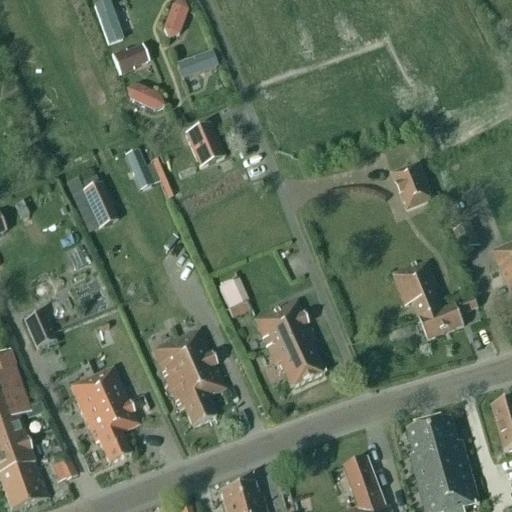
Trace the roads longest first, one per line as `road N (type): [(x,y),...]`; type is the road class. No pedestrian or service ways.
road 1 (residential): [(368,409),(206,0)]
road 2 (tertiary): [(94,511),(368,409)]
road 3 (tertiary): [(368,409),(511,368)]
